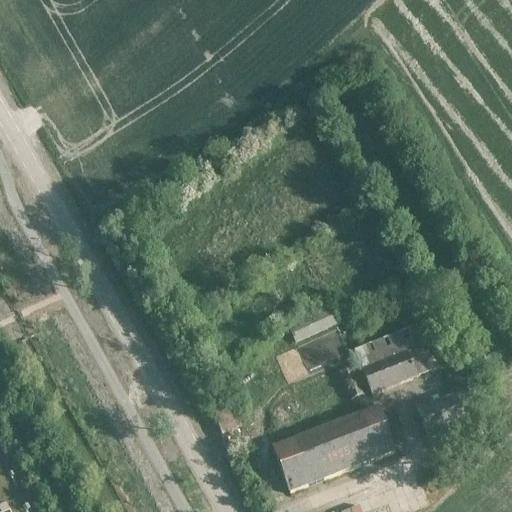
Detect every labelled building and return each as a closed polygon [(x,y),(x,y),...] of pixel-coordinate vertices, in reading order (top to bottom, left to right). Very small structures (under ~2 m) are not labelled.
[(290,327),(297,342),(341,322),(334,307),(290,327)] [(432,365),(425,346),(416,325),(356,349),(373,393),(440,366),(438,362),(432,365)] [(341,373),(352,399),(365,394),(354,368),(341,373)] [(430,438),(468,424),(456,392),(440,398),(438,392),(430,396),(432,401),(418,406),(430,438)] [(291,492),(395,452),(378,408),(274,448),(291,492)] [(9,511),(5,503),(0,505),(0,511),(9,511)]
